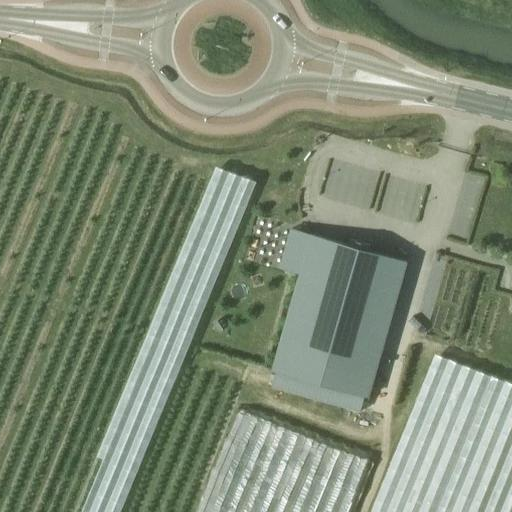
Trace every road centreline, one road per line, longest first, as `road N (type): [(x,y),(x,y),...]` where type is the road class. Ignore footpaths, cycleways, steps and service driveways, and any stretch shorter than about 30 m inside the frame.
road 1 (tertiary): [(273,79),(447,97)]
road 2 (tertiary): [(447,97),(282,42)]
road 3 (tertiary): [(170,22),(0,17)]
road 4 (tertiary): [(0,20),(165,60)]
road 5 (tertiary): [(165,60),(179,87),(209,104),(239,104),(273,79)]
